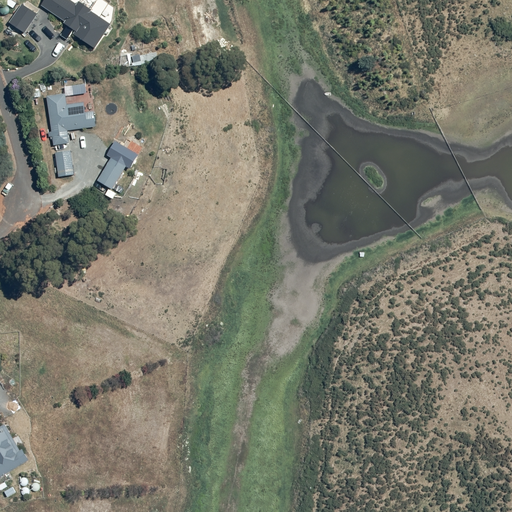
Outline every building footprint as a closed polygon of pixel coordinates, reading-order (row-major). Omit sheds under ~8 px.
[(92,8),(80,0),(47,0),(43,7),(68,23),(61,34),(68,39),(73,32),(97,48),(114,23),(92,9),(92,8)] [(10,24),(25,34),(40,13),(25,2),(10,24)] [(67,104),(66,97),(47,100),(59,178),(75,176),(68,131),(98,127),(96,110),(90,111),(88,101),(67,104)] [(130,163),(114,154),(99,180),(115,189),(130,163)] [(0,479),(35,457),(24,441),(19,443),(7,424),(0,428),(0,479)]
